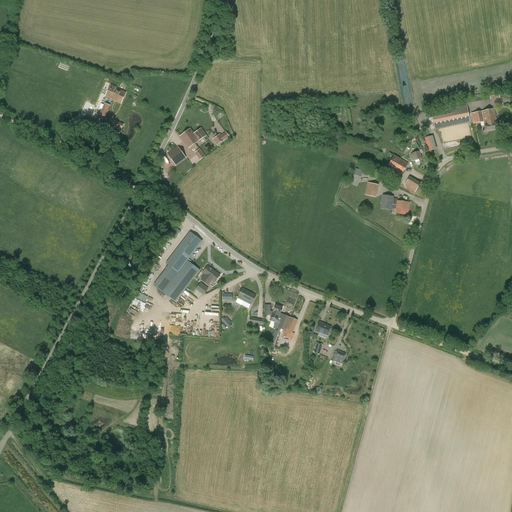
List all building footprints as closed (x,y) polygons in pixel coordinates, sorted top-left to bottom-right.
[(105,97),(112,99),(117,89),(115,88),(116,87),(111,85),(105,97)] [(126,93),(117,89),(112,99),(121,104),(123,98),(126,93)] [(499,92),(489,93),(490,100),(500,98),(499,92)] [(104,103),(99,114),(105,117),(110,106),(104,103)] [(468,114),(466,105),(432,112),(435,129),(470,122),(468,114)] [(494,109),(481,112),(483,120),(485,119),(485,121),(496,119),(494,109)] [(483,120),(481,112),(471,114),(473,123),(473,124),(483,122),(484,125),(485,131),(498,129),(497,122),(496,119),(485,121),(485,119),(483,120)] [(119,131),(123,125),(114,120),(111,127),(119,131)] [(190,136),(194,134),(190,129),(180,137),(188,148),(195,144),(193,140),(190,136)] [(194,134),(190,136),(193,140),(195,144),(206,136),(201,129),(194,134)] [(221,135),(220,134),(213,139),(217,145),(229,137),(226,131),(221,135)] [(425,138),(428,152),(437,149),(433,136),(425,138)] [(186,158),(178,147),(168,154),(176,166),(186,158)] [(194,153),(200,160),(205,157),(200,149),(194,153)] [(411,154),(413,161),(422,158),(420,151),(411,154)] [(398,170),(397,172),(402,175),(408,164),(394,156),(392,159),(399,163),(397,166),(399,167),(398,169),(398,170)] [(388,167),(397,172),(398,170),(398,169),(399,167),(397,166),(399,163),(392,159),(388,167)] [(349,183),(357,187),(363,171),(356,168),(349,183)] [(410,177),(404,186),(415,193),(420,183),(410,177)] [(365,195),(375,198),(378,185),(367,183),(365,195)] [(392,210),(392,209),(396,209),(395,214),(408,216),(409,203),(397,201),(397,200),(393,199),(393,197),(383,196),(381,209),(392,210)] [(173,227),(169,236),(175,239),(179,230),(173,227)] [(202,242),(190,232),(166,264),(169,266),(153,286),(175,302),(190,282),(199,270),(187,261),(202,242)] [(205,275),(201,279),(208,285),(212,280),(215,282),(220,276),(215,272),(208,267),(203,273),(205,275)] [(201,283),(196,289),(203,295),(208,289),(201,283)] [(242,289),(238,298),(244,301),(245,299),(247,300),(249,296),(251,297),(253,295),(242,289)] [(224,292),(222,292),(222,300),(232,300),(232,294),(224,294),(224,292)] [(139,293),(137,299),(146,301),(147,296),(139,293)] [(245,299),(244,301),(250,305),(251,302),(252,303),(256,296),(253,295),(251,297),(249,296),(247,300),(245,299)] [(152,312),(155,305),(147,301),(146,303),(134,298),(131,303),(152,312)] [(273,318),(271,321),(279,324),(283,315),(280,314),(282,308),(275,305),(273,311),(271,317),(273,318)] [(279,324),(277,330),(276,329),(270,344),(285,350),(297,321),(283,315),(279,324)] [(263,320),(250,318),(249,323),(256,324),(256,325),(262,326),(263,320)] [(226,319),(223,322),(224,323),(224,324),(228,328),(232,325),(230,324),(232,323),(229,319),(227,321),(226,319)] [(320,332),(328,336),(331,328),(323,324),(319,322),(315,331),(319,333),(320,332)] [(312,327),(309,335),(316,338),(318,335),(313,334),(314,328),(312,327)] [(317,343),(314,353),(319,355),(322,344),(317,343)] [(334,357),(343,360),(346,354),(337,350),(334,357)]
